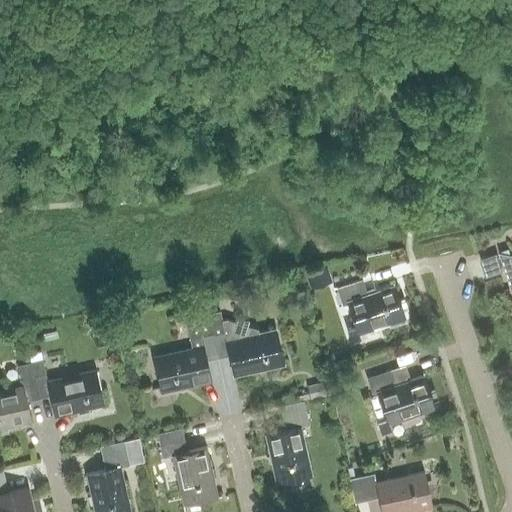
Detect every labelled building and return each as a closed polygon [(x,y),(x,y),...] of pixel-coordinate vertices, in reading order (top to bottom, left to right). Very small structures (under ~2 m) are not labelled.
[(511,252),(509,254),(498,252),(511,293),(511,252)] [(333,281),(327,265),(306,273),(311,288),(333,281)] [(361,340),(359,334),(405,318),(393,283),(366,292),(361,279),(335,287),(342,306),(347,304),(354,325),(347,327),(352,343),(361,340)] [(206,361),(217,358),(207,314),(206,309),(186,314),(193,347),(153,356),(161,391),(210,380),(206,361)] [(258,328),(227,317),(221,319),(219,311),(207,314),(217,358),(229,356),(233,375),(282,364),(274,329),(259,333),(258,328)] [(27,363),(35,399),(50,396),(54,415),(103,405),(95,369),(47,380),(42,359),(27,363)] [(27,401),(35,399),(27,363),(17,365),(22,385),(0,390),(0,427),(31,421),(27,401)] [(392,433),(389,424),(435,408),(423,374),(396,383),(391,369),(366,377),(372,396),(377,394),(384,416),(377,419),(382,436),(392,433)] [(327,380),(306,385),(310,398),(330,394),(327,380)] [(278,405),(281,418),(284,429),(264,434),(275,483),(310,476),(300,427),(309,425),(303,400),(278,405)] [(187,451),(181,428),(157,433),(163,458),(172,456),(183,504),(217,496),(206,447),(187,451)] [(129,465),(124,441),(99,446),(105,470),(85,474),(93,511),(130,511),(120,467),(129,465)] [(360,475),(360,476),(349,478),(354,503),(365,500),(377,498),(379,511),(404,511),(430,506),(423,471),(374,482),(372,473),(360,475)] [(27,487),(8,491),(5,481),(0,481),(0,511),(40,511),(39,505),(31,507),(27,487)]
